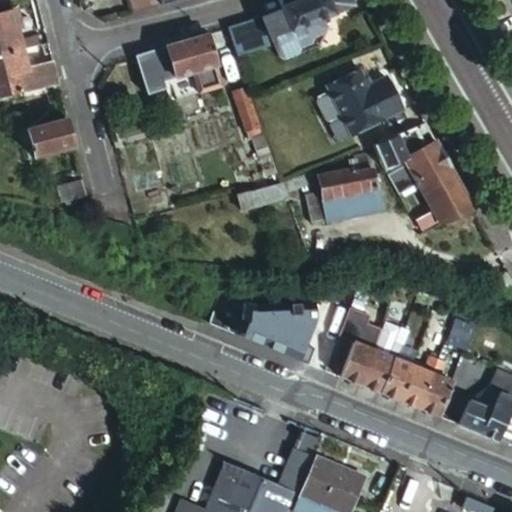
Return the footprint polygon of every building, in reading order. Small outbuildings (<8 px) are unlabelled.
[(131,0),(135,14),(162,6),(160,0),(131,0)] [(301,0),(257,18),(227,29),(235,51),(258,43),(279,35),(315,21),(347,8),(343,0),(301,0)] [(0,56),(25,50),(19,28),(22,27),(18,10),(0,14),(0,56)] [(319,31),(315,21),(279,35),(285,49),(291,52),(305,46),(307,40),(317,36),(319,31)] [(206,35),(165,47),(167,55),(173,76),(173,77),(190,73),(196,96),(221,89),(211,53),(213,52),(213,48),(210,49),(206,35)] [(54,66),(52,60),(29,66),(25,50),(0,56),(0,96),(22,91),(18,74),(54,66)] [(173,76),(167,55),(160,56),(166,78),(173,76)] [(57,82),(54,66),(18,74),(22,91),(57,82)] [(354,72),(320,90),(344,139),(395,113),(379,79),(362,87),(354,72)] [(251,138),(256,152),(266,149),(246,89),(231,94),(246,139),(251,138)] [(74,148),(67,119),(19,130),(23,147),(30,145),(33,158),(74,148)] [(413,128),(372,145),(381,169),(384,168),(401,160),(404,166),(388,174),(384,176),(395,196),(415,186),(436,226),(471,211),(434,141),(423,146),(413,128)] [(260,176),(263,182),(263,184),(277,180),(266,149),(256,152),(264,175),(260,176)] [(367,157),(347,161),(349,171),(317,177),(320,192),(303,195),(309,223),(377,210),(367,157)] [(384,168),(388,174),(404,166),(401,160),(384,168)] [(307,172),(284,181),(287,192),(311,182),(307,172)] [(254,185),(263,182),(260,176),(252,177),(254,185)] [(86,194),(82,180),(56,186),(60,200),(86,194)] [(284,181),(280,183),(236,194),(240,210),(280,201),(287,192),(284,181)] [(223,200),(210,203),(214,217),(226,214),(223,200)] [(511,294),(511,289),(504,276),(494,282),(504,299),(511,294)] [(368,296),(354,294),(353,305),(338,302),(333,326),(361,332),(368,296)] [(320,306),(308,311),(318,329),(330,325),(320,306)] [(416,410),(449,324),(436,319),(423,356),(427,357),(422,370),(411,366),(397,402),(416,410)] [(460,329),(449,324),(416,410),(430,416),(436,418),(450,381),(438,377),(443,363),(447,365),(460,329)] [(503,333),(483,326),(475,348),(488,352),(494,337),(501,339),(503,333)] [(393,341),(402,345),(408,332),(405,331),(398,328),(393,341)] [(374,351),(376,344),(355,337),(353,343),(374,351)] [(511,357),(511,344),(509,340),(502,347),(494,354),(503,365),(511,357)] [(391,400),(397,402),(411,366),(396,361),(402,345),(393,341),(387,357),(393,360),(379,395),(391,400)] [(339,379),(360,387),(374,351),(353,343),(339,379)] [(374,351),(360,387),(379,395),(393,360),(387,357),(374,351)] [(511,400),(511,389),(501,384),(497,394),(511,400)] [(457,426),(508,446),(511,436),(511,400),(497,394),(495,399),(484,393),(476,394),(470,401),(468,400),(457,426)] [(174,511),(290,511),(298,495),(314,457),(320,442),(299,434),(277,485),(225,463),(204,511),(179,502),(174,511)] [(347,511),(362,477),(314,457),(298,495),(336,511),(347,511)]
